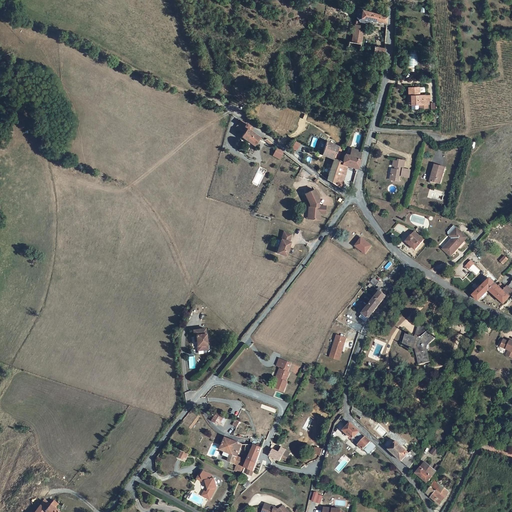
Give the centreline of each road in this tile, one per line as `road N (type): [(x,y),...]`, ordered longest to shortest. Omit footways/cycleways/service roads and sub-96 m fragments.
road 1 (unclassified): [(195,399),(356,197)]
road 2 (track): [(0,10),(229,109)]
road 3 (residential): [(349,410),(320,478),(274,467),(269,448),(215,427),(195,399)]
road 4 (unclassified): [(391,0),(356,197)]
road 5 (unclassified): [(349,410),(369,328),(409,261)]
road 6 (residential): [(229,109),(356,197)]
road 7 (unclassified): [(108,511),(195,399)]
road 8 (unclassified): [(430,511),(349,410)]
